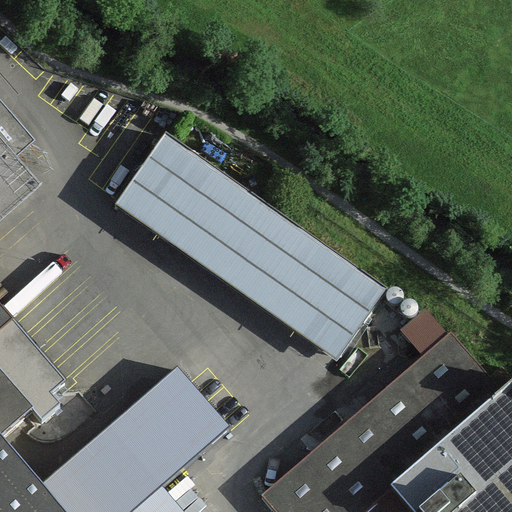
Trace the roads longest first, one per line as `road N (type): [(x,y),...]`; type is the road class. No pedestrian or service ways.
road 1 (track): [(511,323),(275,155),(195,111),(45,57),(0,15)]
road 2 (unclassified): [(233,511),(142,411),(130,289),(65,195),(58,138),(0,71)]
